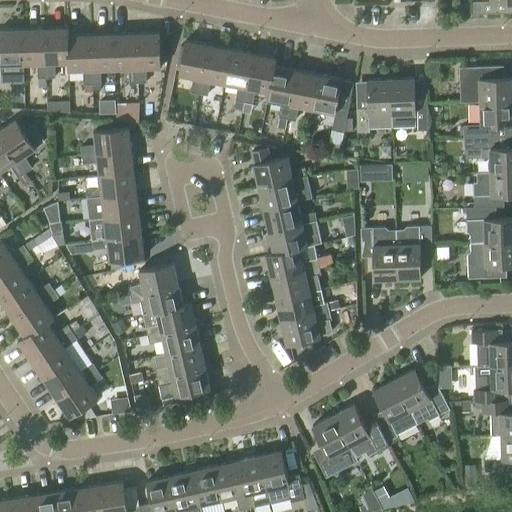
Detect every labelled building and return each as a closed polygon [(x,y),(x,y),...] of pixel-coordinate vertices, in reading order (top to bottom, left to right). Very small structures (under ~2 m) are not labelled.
[(511,0),(490,0),(490,1),(473,1),(474,13),(498,13),(498,1),(511,0)] [(70,62),(69,35),(69,28),(45,29),(47,77),(55,77),(55,63),(68,62),(70,62)] [(0,82),(24,81),(23,64),(22,29),(0,30),(0,49),(0,58),(0,57),(0,82)] [(45,29),(22,29),(23,64),(38,64),(38,78),(47,77),(45,29)] [(137,33),(115,34),(116,69),(129,68),(129,82),(139,82),(137,33)] [(160,33),(137,33),(139,82),(146,82),(146,68),(161,67),(160,33)] [(100,69),(116,69),(115,34),(92,35),(93,83),(101,83),(100,69)] [(69,35),(70,62),(68,62),(69,70),(84,70),(85,84),(93,83),(92,35),(69,35)] [(191,91),(199,93),(209,44),(186,39),(179,74),(194,77),(191,91)] [(210,80),(225,83),(232,48),(209,44),(199,93),(208,94),(210,80)] [(254,53),(232,48),(225,83),(239,86),(236,100),(244,101),(254,53)] [(270,92),(276,65),(277,57),(254,53),(244,101),(253,103),(255,89),(269,91),(270,92)] [(426,62),(427,82),(439,81),(438,61),(426,62)] [(276,65),(270,92),(269,91),(268,99),(282,102),(280,117),(288,118),(297,70),(276,65)] [(511,99),(511,76),(499,77),(499,65),(459,66),(460,102),(480,101),(511,99)] [(299,107),(313,110),(320,74),(297,70),(288,118),(296,120),(299,107)] [(320,74),(313,110),(335,114),(331,131),(343,134),(344,132),(353,132),(352,119),(346,119),(349,107),(337,105),(342,78),(320,74)] [(392,114),(391,78),(368,79),(369,106),(357,107),(358,132),(370,131),(370,129),(393,128),(392,114)] [(414,78),(391,78),(392,114),(393,128),(416,128),(416,130),(428,129),(428,104),(415,105),(414,78)] [(511,99),(480,101),(480,125),(464,125),(464,137),(489,136),(488,125),(511,123),(511,99)] [(70,101),(48,102),(48,111),(70,113),(70,101)] [(116,108),(115,122),(115,123),(138,123),(139,108),(116,108)] [(17,119),(0,130),(0,134),(25,173),(33,168),(25,156),(36,148),(17,119)] [(33,127),(25,132),(31,141),(38,136),(33,127)] [(82,146),(83,155),(132,149),(129,127),(94,131),(96,145),(82,146)] [(0,172),(11,166),(18,178),(25,173),(0,134),(0,172)] [(464,137),(464,155),(468,159),(490,158),(491,171),(511,170),(511,146),(498,147),(497,136),(489,136),(464,137)] [(255,164),(254,164),(259,187),(307,176),(305,168),(291,171),(288,156),(270,160),(268,148),(252,152),(255,164)] [(134,169),(132,149),(83,155),(84,163),(98,161),(100,174),(104,173),(134,169)] [(446,162),(437,162),(437,173),(447,172),(446,162)] [(370,163),(361,163),(361,179),(370,179),(370,163)] [(358,168),(346,170),(347,189),(359,189),(358,168)] [(87,198),(88,198),(137,192),(134,169),(104,173),(100,174),(101,187),(86,189),(87,198)] [(511,170),(491,171),(490,171),(476,171),(476,180),(472,180),(472,195),(474,195),(475,207),(492,206),(499,206),(499,194),(511,193),(511,170)] [(30,181),(25,173),(18,178),(24,186),(30,181)] [(259,187),(264,208),(298,201),(312,197),(307,176),(259,187)] [(88,198),(91,219),(139,213),(139,211),(137,192),(88,198)] [(60,222),(57,201),(43,207),(50,224),(60,222)] [(298,201),(264,208),(269,231),(317,220),(315,213),(301,216),(298,201)] [(470,235),(470,242),(484,242),(511,240),(511,217),(492,218),(492,206),(475,207),(467,207),(468,232),(470,235)] [(92,232),(93,240),(107,239),(142,233),(139,213),(91,219),(92,232)] [(344,217),(346,229),(354,227),(351,215),(344,217)] [(269,231),(274,253),(300,247),(301,248),(308,247),(314,245),(322,244),(317,220),(269,231)] [(60,222),(50,224),(52,236),(57,245),(64,243),(60,222)] [(403,230),(397,230),(399,278),(422,278),(421,251),(432,251),(431,225),(407,226),(403,230)] [(399,278),(397,230),(389,231),(385,227),(361,227),(361,253),(374,252),(375,279),(399,278)] [(107,239),(93,240),(94,249),(109,247),(110,261),(145,257),(142,233),(107,239)] [(32,239),(24,245),(28,251),(36,245),(32,239)] [(511,240),(484,242),(470,242),(471,252),(468,254),(469,278),(507,276),(506,264),(511,264),(511,240)] [(0,242),(0,269),(28,251),(24,245),(11,253),(3,241),(0,242)] [(266,254),(271,277),(319,266),(314,245),(308,247),(301,248),(300,247),(274,253),(266,254)] [(0,269),(0,296),(28,277),(21,267),(33,259),(28,251),(0,269)] [(129,287),(131,295),(179,284),(174,263),(139,271),(142,284),(129,287)] [(319,266),(271,277),(277,300),(311,292),(321,290),(318,276),(321,275),(319,266)] [(0,296),(0,299),(11,316),(54,291),(48,283),(37,291),(28,277),(0,296)] [(140,302),(143,316),(157,312),(157,311),(170,308),(184,305),(183,304),(179,284),(131,295),(131,296),(124,297),(126,305),(140,302)] [(11,316),(25,336),(47,321),(48,323),(55,318),(47,305),(65,293),(60,286),(54,291),(11,316)] [(311,292),(277,300),(282,323),(330,311),(328,302),(324,303),(321,290),(311,292)] [(336,300),(328,302),(330,311),(339,309),(336,300)] [(157,312),(143,316),(147,335),(148,335),(196,324),(191,302),(183,304),(184,305),(170,308),(157,311),(157,312)] [(330,319),(331,319),(330,311),(282,323),(287,344),(291,343),(294,359),(314,350),(312,341),(321,338),(321,336),(331,334),(333,332),(330,319)] [(112,326),(117,333),(126,327),(122,320),(112,326)] [(72,333),(72,332),(67,326),(56,334),(48,323),(47,321),(25,336),(18,341),(31,360),(72,333)] [(163,341),(165,353),(201,345),(196,324),(148,335),(147,335),(149,344),(163,341)] [(87,333),(82,325),(72,332),(72,333),(77,340),(87,333)] [(477,366),(511,364),(511,341),(498,342),(498,330),(473,330),(473,343),(476,343),(477,366)] [(31,360),(44,379),(73,360),(65,348),(77,340),(72,333),(31,360)] [(155,370),(157,378),(158,377),(205,366),(201,345),(165,353),(154,356),(158,369),(155,370)] [(57,398),(97,371),(93,364),(81,372),(73,360),(44,379),(57,398)] [(475,401),(483,401),(500,400),(500,388),(511,388),(511,364),(477,366),(475,366),(476,389),(475,389),(475,401)] [(210,388),(205,366),(158,377),(157,378),(162,399),(176,395),(210,388)] [(416,368),(395,379),(419,423),(428,419),(429,421),(451,409),(439,387),(429,393),(416,368)] [(102,378),(97,371),(57,398),(70,418),(99,398),(91,385),(102,378)] [(376,419),(378,423),(388,442),(397,437),(396,435),(419,423),(395,379),(375,390),(387,414),(376,419)] [(508,400),(500,400),(483,401),(483,413),(490,413),(490,436),(499,435),(511,435),(511,411),(508,412),(508,400)] [(355,404),(334,415),(357,457),(365,453),(367,456),(389,445),(387,442),(388,442),(378,423),(368,428),(355,404)] [(357,457),(334,415),(314,425),(326,449),(315,455),(327,477),(358,461),(357,457)] [(511,435),(499,435),(500,459),(485,460),(485,472),(510,471),(510,459),(511,458),(511,435)] [(282,450),(260,456),(271,504),(293,499),(293,502),(304,499),(306,499),(301,478),(300,474),(288,477),(282,450)] [(260,456),(237,461),(248,509),(271,504),(260,456)] [(237,461),(215,466),(223,500),(237,497),(240,511),(248,509),(237,461)] [(201,505),(223,500),(215,466),(193,471),(201,505)] [(475,467),(463,467),(465,489),(477,488),(475,467)] [(202,511),(201,505),(193,471),(171,476),(179,511),(202,511)] [(140,506),(141,511),(179,511),(171,476),(148,481),(153,503),(140,506)] [(307,477),(301,478),(306,499),(304,499),(307,511),(319,508),(307,477)] [(141,511),(140,506),(128,508),(124,481),(101,485),(105,511),(141,511)] [(105,511),(101,485),(78,488),(81,511),(105,511)] [(384,485),(373,490),(382,509),(395,506),(384,485)] [(81,511),(78,488),(56,492),(58,511),(81,511)] [(58,511),(56,492),(33,495),(35,511),(58,511)] [(35,511),(33,495),(10,499),(12,511),(35,511)] [(376,498),(358,507),(361,511),(360,511),(368,511),(381,509),(380,507),(376,498)] [(0,511),(12,511),(10,499),(0,500),(0,511)]
